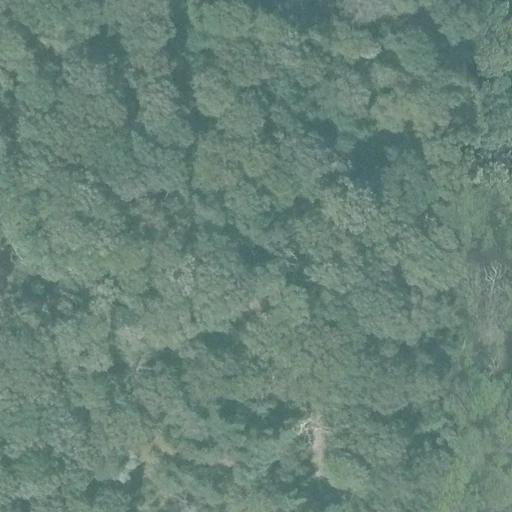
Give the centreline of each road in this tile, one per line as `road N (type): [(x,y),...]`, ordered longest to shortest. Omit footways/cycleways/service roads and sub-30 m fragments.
road 1 (track): [(511,123),(433,125),(343,157),(289,189),(231,204),(157,214),(0,215)]
road 2 (track): [(157,214),(285,330),(337,511)]
road 3 (track): [(0,204),(149,53),(148,0)]
